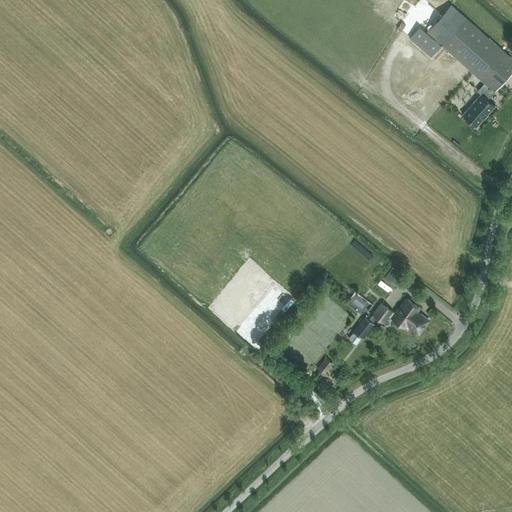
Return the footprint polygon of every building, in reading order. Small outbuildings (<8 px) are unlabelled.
[(451,4),(426,32),(434,38),(442,45),(485,83),(477,91),(481,94),(463,114),(476,126),(495,105),(488,99),(511,71),(511,58),(466,17),(458,11),(451,4)] [(394,264),(386,275),(399,284),(407,273),(394,264)] [(382,303),(373,314),(384,322),(389,315),(404,327),(407,323),(419,332),(428,321),(416,311),(419,308),(408,299),(396,314),(392,311),(382,303)] [(369,320),(365,316),(349,338),(357,344),(362,337),(364,338),(375,324),(369,319),(369,320)] [(324,373),(330,366),(332,367),(335,364),(326,357),(318,368),(324,373)]
